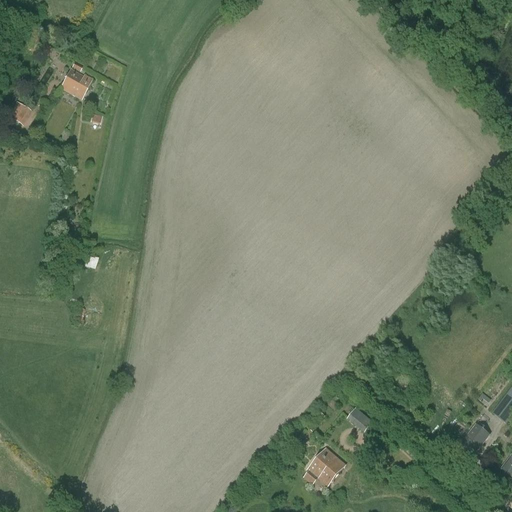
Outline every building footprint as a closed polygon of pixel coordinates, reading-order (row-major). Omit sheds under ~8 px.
[(44,41),(38,52),(48,58),(53,49),(46,45),(47,43),(44,41)] [(84,77),(83,79),(70,72),(61,89),(81,101),(92,82),(84,77)] [(7,120),(25,126),(30,110),(12,104),(7,120)] [(91,124),(100,126),(102,118),(93,115),(91,124)] [(84,268),(95,271),(97,264),(86,260),(70,256),(66,270),(78,273),(79,269),(83,271),(84,268)] [(73,276),(64,274),(61,288),(69,291),(73,276)] [(511,388),(492,414),(506,425),(511,417),(511,388)] [(347,420),(364,434),(373,424),(356,410),(347,420)] [(307,429),(312,434),(320,425),(314,420),(307,429)] [(468,449),(462,457),(469,463),(491,435),(478,424),(462,444),(468,449)] [(371,443),(365,453),(382,463),(388,453),(371,443)] [(347,467),(326,449),(307,472),(317,481),(318,481),(328,489),(347,467)] [(511,457),(502,470),(511,477),(511,457)]
